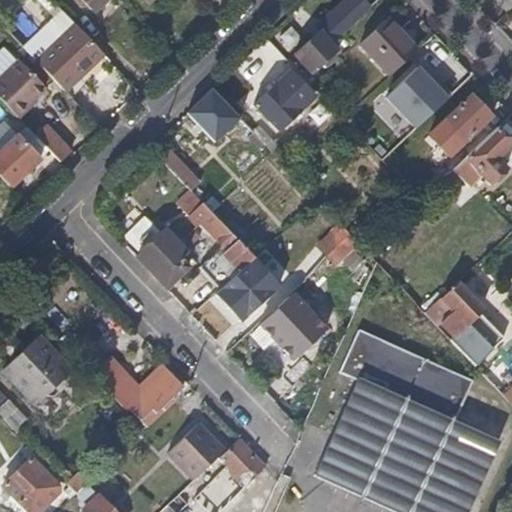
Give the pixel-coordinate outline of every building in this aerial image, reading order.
[(100,0),(81,0),(91,10),(100,1),(100,0)] [(337,42),(374,4),(369,0),(342,0),(319,24),(337,42)] [(511,0),(492,0),(505,13),(511,5),(511,0)] [(21,45),(34,59),(73,24),(61,10),(21,45)] [(415,49),(403,37),(385,17),(357,44),(371,58),(386,76),(402,62),(415,49)] [(328,54),(332,50),(325,43),(316,32),(292,55),(309,73),(321,61),(324,64),(332,57),(328,54)] [(91,75),(107,60),(82,33),(69,45),(52,62),(44,69),(50,76),(65,92),(72,99),(86,86),(83,83),(91,75)] [(309,73),(292,55),(292,56),(286,62),(297,73),(308,85),(315,79),(309,73)] [(42,108),(58,92),(45,78),(31,64),(25,69),(8,86),(0,93),(0,100),(2,103),(10,111),(19,120),(25,126),(26,128),(33,121),(44,111),(42,108)] [(417,132),(451,97),(418,65),(384,99),(417,132)] [(311,95),(300,85),(287,71),(274,84),(290,99),(299,108),(311,95)] [(299,108),(290,99),(274,84),(252,106),(276,131),(299,108)] [(236,117),(217,98),(209,89),(196,102),(185,113),(191,118),(207,135),(213,142),(219,135),(230,125),(232,122),(236,117)] [(459,145),(486,119),(465,98),(440,123),(459,145)] [(248,129),(236,117),(232,122),(236,126),(243,134),(248,129)] [(68,150),(42,125),(33,135),(47,149),(54,156),(58,161),(63,156),(68,150)] [(0,150),(14,136),(3,126),(0,128),(0,150)] [(47,149),(33,135),(26,128),(25,126),(14,137),(37,158),(47,149)] [(270,141),(256,126),(250,132),(263,146),(264,147),(270,141)] [(500,171),(503,168),(492,158),(508,142),(494,128),(468,152),(464,157),(451,169),(467,186),(475,195),(490,180),(495,180),(501,175),(500,171)] [(263,146),(250,132),(248,129),(243,134),(247,139),(252,144),(259,151),(263,146)] [(14,137),(14,136),(0,150),(0,175),(6,181),(10,185),(21,174),(37,158),(14,137)] [(287,150),(276,139),(274,137),(270,141),(264,147),(278,161),(287,150)] [(451,169),(464,157),(456,149),(443,161),(451,169)] [(196,180),(168,150),(159,159),(172,173),(186,188),(193,183),(196,180)] [(467,186),(451,169),(436,183),(444,190),(447,186),(458,196),(467,186)] [(201,191),(193,183),(186,188),(195,197),(201,191)] [(217,221),(208,212),(201,204),(188,217),(196,226),(202,219),(211,228),(217,221)] [(243,248),(228,233),(217,221),(211,228),(207,231),(219,245),(240,267),(252,257),(243,248)] [(363,252),(347,235),(337,224),(315,245),(335,267),(346,257),(353,250),(359,256),(363,252)] [(180,270),(201,250),(191,239),(181,248),(163,229),(147,244),(134,257),(140,262),(150,273),(163,287),(180,270)] [(240,267),(219,245),(196,267),(217,289),(221,285),(233,274),(240,267)] [(480,308),(455,282),(441,296),(439,298),(451,310),(446,314),(438,322),(452,337),(480,308)] [(439,298),(441,296),(437,292),(427,302),(418,310),(423,315),(425,311),(434,302),(439,298)] [(304,309),(291,295),(258,325),(290,359),(323,329),(311,317),(304,309)] [(451,310),(439,298),(434,302),(443,311),(446,314),(451,310)] [(431,323),(443,311),(434,302),(425,311),(423,315),(431,323)] [(315,312),(308,305),(304,309),(311,317),(315,312)] [(479,471),(491,443),(449,424),(456,410),(468,382),(444,371),(406,355),(359,334),(354,332),(338,366),(335,374),(354,382),(338,417),(314,469),(312,476),(340,488),(392,511),(393,511),(461,511),(464,505),(479,471)] [(55,383),(66,372),(49,353),(35,337),(15,357),(0,370),(0,376),(8,385),(28,407),(39,398),(55,383)] [(106,361),(112,355),(95,339),(75,358),(91,375),(106,361)] [(122,366),(112,355),(106,361),(117,371),(122,366)] [(163,409),(171,401),(168,398),(178,387),(172,381),(164,372),(148,387),(140,395),(137,391),(141,386),(130,375),(122,366),(117,371),(106,361),(91,375),(92,376),(118,404),(141,430),(163,409)] [(511,383),(511,366),(500,378),(491,386),(499,395),(511,383)] [(148,387),(164,372),(160,369),(141,386),(137,391),(140,395),(148,387)] [(509,405),(511,401),(511,383),(499,395),(500,396),(509,405)] [(27,423),(5,400),(0,405),(0,416),(14,431),(17,434),(27,423)] [(221,451),(196,424),(179,440),(165,454),(170,459),(190,481),(196,474),(200,470),(215,457),(221,451)] [(264,467),(257,460),(237,439),(223,453),(217,459),(220,461),(227,468),(245,486),(251,479),(264,467)] [(212,478),(219,471),(214,467),(220,461),(217,459),(215,457),(200,470),(196,474),(206,484),(212,478)] [(55,493),(55,485),(43,473),(36,466),(27,458),(11,474),(1,484),(29,511),(36,511),(45,502),(55,493)] [(86,483),(77,473),(66,484),(72,490),(75,493),(86,483)] [(192,496),(204,485),(206,484),(196,474),(190,481),(183,487),(176,494),(185,503),(192,496)] [(113,511),(111,509),(91,489),(86,483),(75,493),(74,494),(77,497),(85,505),(81,508),(85,511),(113,511)] [(172,511),(175,511),(183,505),(185,503),(176,494),(164,505),(172,511)]
